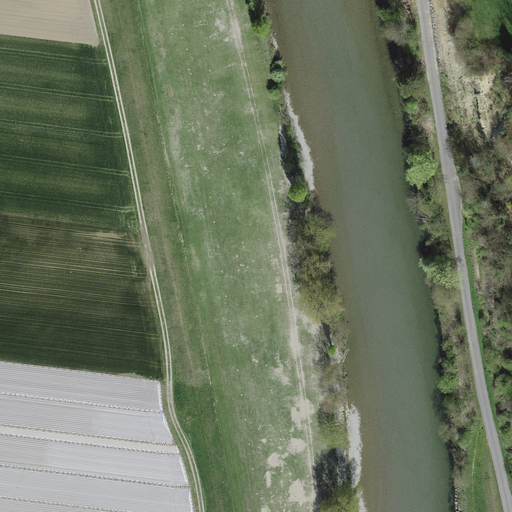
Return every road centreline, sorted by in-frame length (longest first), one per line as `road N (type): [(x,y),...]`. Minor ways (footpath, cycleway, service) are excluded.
road 1 (track): [(99,0),(171,354),(171,400),(199,511)]
road 2 (track): [(233,0),(319,511)]
road 3 (unclassified): [(508,511),(423,0)]
